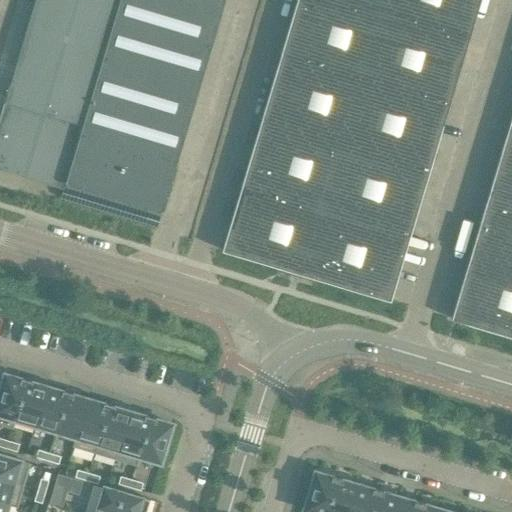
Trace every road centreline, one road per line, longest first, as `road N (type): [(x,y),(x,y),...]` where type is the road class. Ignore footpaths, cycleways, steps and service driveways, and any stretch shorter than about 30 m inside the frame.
road 1 (tertiary): [(295,354),(223,300),(0,234)]
road 2 (residential): [(511,493),(323,437),(292,446)]
road 3 (tertiary): [(511,386),(361,341),(334,340),(295,354)]
road 4 (residential): [(201,419),(197,410),(0,351)]
road 5 (tertiary): [(295,354),(268,382),(229,511)]
